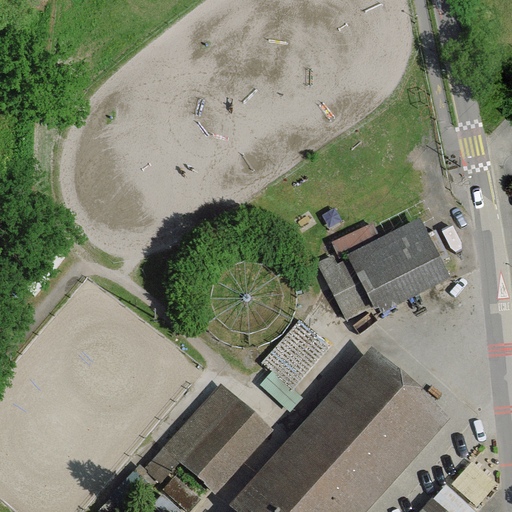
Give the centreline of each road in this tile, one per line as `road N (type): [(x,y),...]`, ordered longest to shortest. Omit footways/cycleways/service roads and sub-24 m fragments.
road 1 (unclassified): [(511,459),(479,172),(444,0)]
road 2 (track): [(257,390),(130,284),(93,270),(73,273),(0,359)]
